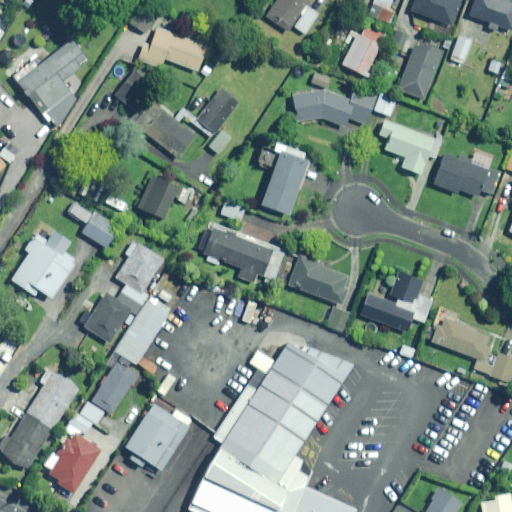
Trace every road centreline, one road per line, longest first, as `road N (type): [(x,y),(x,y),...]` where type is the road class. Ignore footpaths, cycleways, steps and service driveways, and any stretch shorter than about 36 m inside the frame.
road 1 (residential): [(511,302),(473,260),(356,211)]
road 2 (unknown): [(217,354),(265,334),(291,335),(378,376)]
